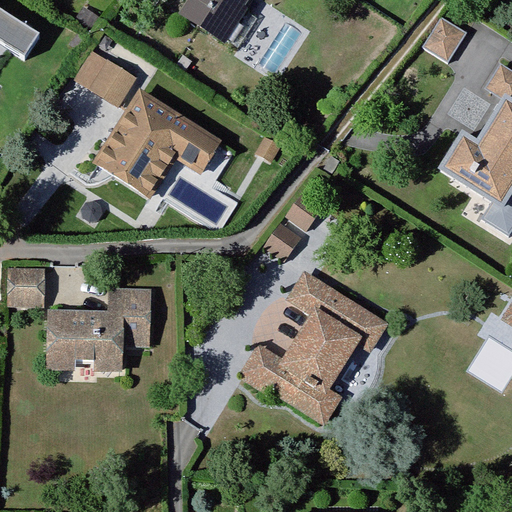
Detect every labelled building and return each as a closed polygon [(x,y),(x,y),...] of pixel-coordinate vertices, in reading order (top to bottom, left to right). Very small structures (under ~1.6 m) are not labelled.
[(249,0),(188,0),(182,11),(224,39),(249,0)] [(38,38),(0,14),(0,42),(26,58),(38,38)] [(443,17),(425,47),(450,62),(468,31),(443,17)] [(135,79),(91,50),(73,77),(117,106),(135,79)] [(223,140),(140,91),(94,167),(150,200),(175,159),(202,175),(223,140)] [(511,103),(506,99),(479,143),(464,134),(440,174),(497,208),(511,183),(511,103)] [(287,216),(306,231),(322,211),(302,196),(287,216)] [(267,244),(287,258),(304,236),(284,221),(267,244)] [(10,267),(10,306),(47,306),(46,267),(10,267)] [(388,327),(304,275),(287,304),(311,318),(284,361),(260,347),(239,380),(327,433),(347,402),(330,392),(358,345),(372,353),(388,327)] [(105,315),(48,313),(47,370),(121,373),(121,349),(152,350),(154,290),(106,289),(105,315)]
